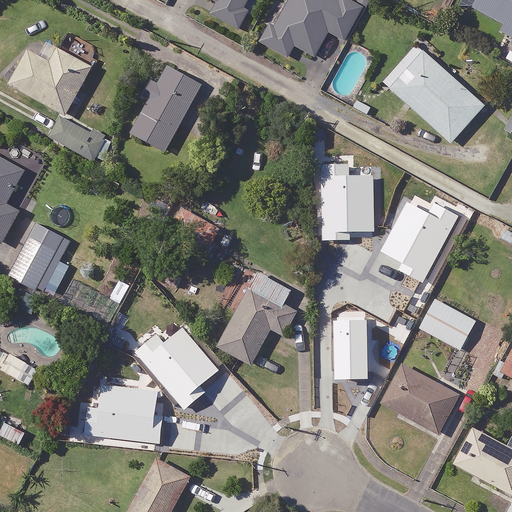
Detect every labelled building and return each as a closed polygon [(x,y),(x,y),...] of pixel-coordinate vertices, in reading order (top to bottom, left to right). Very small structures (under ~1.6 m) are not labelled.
[(251,0),(218,0),(220,1),(213,13),(241,28),(251,10),(247,8),(251,0)] [(364,12),(342,0),(285,0),(263,41),(290,56),(297,44),(317,55),(331,30),(349,41),(364,12)] [(511,0),(475,0),(473,4),(506,23),(500,34),(511,40),(511,0)] [(495,95),(427,33),(385,80),(453,142),(495,95)] [(58,46),(37,35),(11,83),(68,113),(94,66),(58,46)] [(204,82),(168,63),(132,130),(168,149),(204,82)] [(110,139),(65,117),(55,137),(100,160),(110,139)] [(26,169),(0,155),(0,239),(4,242),(22,210),(8,203),(26,169)] [(78,230),(45,213),(12,274),(45,292),(78,230)] [(223,226),(205,217),(187,250),(206,260),(223,226)] [(294,289),(259,270),(244,297),(234,292),(224,311),(233,316),(218,344),(254,363),(273,327),(286,334),(299,311),(286,304),(294,289)] [(412,325),(424,301),(412,295),(400,318),(412,325)] [(478,320),(438,297),(422,325),(462,348),(478,320)] [(371,310),(348,298),(340,311),(322,344),(374,372),(394,335),(385,331),(393,316),(380,309),(372,323),(366,320),(371,310)] [(0,342),(0,367),(33,385),(43,366),(0,342)] [(511,353),(503,370),(511,374),(511,353)] [(232,381),(194,360),(162,418),(200,439),(232,381)] [(461,393),(404,362),(384,401),(441,432),(461,393)] [(29,429),(7,418),(0,431),(0,432),(22,443),(29,429)] [(511,437),(509,443),(476,426),(456,462),(511,491),(511,437)] [(192,474),(158,456),(129,511),(177,511),(174,510),(192,474)]
